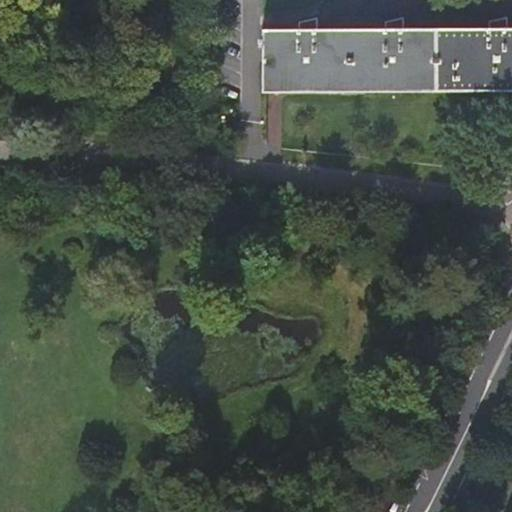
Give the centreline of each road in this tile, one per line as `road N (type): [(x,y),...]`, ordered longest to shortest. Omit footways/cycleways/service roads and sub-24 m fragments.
road 1 (residential): [(511,208),(319,171),(0,146)]
road 2 (track): [(286,407),(326,349),(327,331),(314,310),(191,283),(94,295),(38,239)]
road 3 (track): [(0,257),(87,225),(169,215),(298,221)]
road 4 (track): [(349,396),(216,412),(195,428),(175,427),(93,511)]
road 5 (track): [(298,221),(340,260),(361,294),(365,322),(349,396)]
road 6 (track): [(175,427),(110,395),(85,345),(85,306),(73,278)]
road 7 (secondary): [(425,511),(511,336)]
road 8 (track): [(349,396),(318,457),(271,511)]
